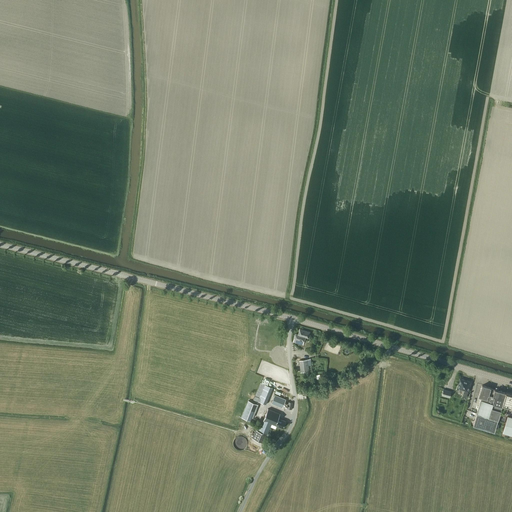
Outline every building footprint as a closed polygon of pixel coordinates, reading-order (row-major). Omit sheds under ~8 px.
[(310,332),(300,329),(298,334),(295,334),(293,342),(303,345),(304,342),(305,337),(308,338),(310,332)] [(325,349),(338,353),(340,349),(339,349),(340,345),(328,341),(325,349)] [(309,371),(307,359),(299,360),(300,372),(309,371)] [(471,382),(460,379),(458,388),(464,390),(462,396),(466,397),(471,382)] [(253,399),(258,401),(266,404),(273,388),(260,383),(253,399)] [(505,392),(495,389),(490,388),(490,387),(482,385),(479,396),(482,396),(473,424),(494,431),(497,419),(504,422),(507,414),(511,415),(511,393),(506,391),(505,392)] [(451,391),(443,389),(442,395),(449,398),(451,391)] [(286,399),(275,394),(271,404),(282,408),(286,399)] [(257,404),(250,401),(243,418),(250,421),(257,404)] [(280,413),(268,408),(259,430),(257,428),(256,430),(255,430),(252,438),(264,443),(268,435),(267,434),(272,424),(283,428),(286,421),(278,418),(280,413)] [(511,416),(507,416),(503,432),(502,435),(511,437),(511,416)]
